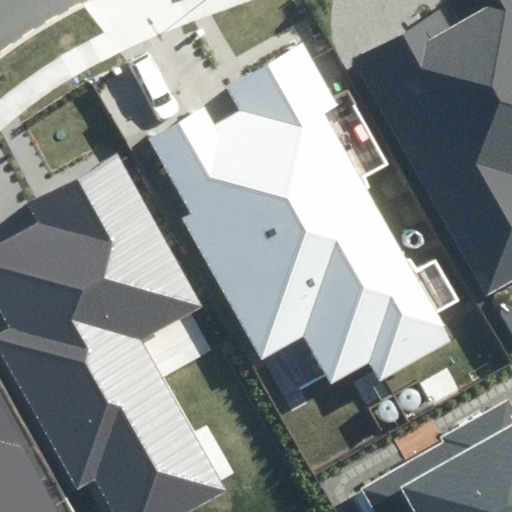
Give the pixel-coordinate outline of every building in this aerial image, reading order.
[(511,0),(493,0),(495,3),(454,26),(442,4),(345,58),(478,291),(511,271),(511,0)] [(381,382),(455,339),(322,110),(338,101),(302,39),(225,84),(242,113),(217,128),(203,105),(137,143),(263,359),(306,334),(337,388),(372,368),(381,382)] [(206,309),(123,152),(32,200),(43,220),(0,242),(0,314),(7,327),(0,330),(0,350),(73,487),(98,474),(117,511),(183,511),(230,487),(151,338),(206,309)] [(502,323),(505,325),(509,326),(511,326),(511,303),(510,303),(506,304),(503,306),(500,309),(499,312),(498,316),(500,320),(502,323)] [(69,511),(0,383),(0,511),(69,511)] [(403,407),(407,409),(410,410),(414,410),(418,409),(421,406),(422,403),(423,399),(423,396),(421,392),(419,389),(415,388),(412,387),(408,388),(404,389),(402,393),(400,396),(400,400),(401,404),(403,407)] [(379,419),(382,421),(386,422),(389,422),(393,421),(396,418),(398,415),(399,411),(399,408),(397,404),(394,401),(391,400),(387,399),(383,400),(380,401),(377,404),(376,408),(376,412),(377,416),(379,419)] [(511,511),(511,409),(507,401),(353,491),(365,511),(511,511)]
